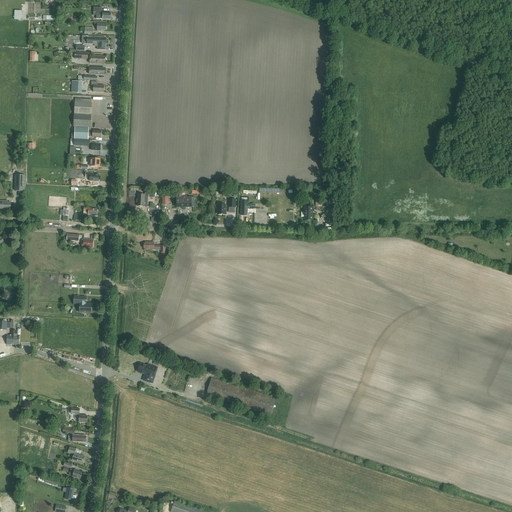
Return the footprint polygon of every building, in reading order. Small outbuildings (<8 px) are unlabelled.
[(111,20),(111,13),(101,13),(102,8),(94,7),(93,12),(94,12),(96,12),(96,13),(96,19),(103,19),(111,20)] [(106,50),(106,38),(87,37),(87,44),(98,44),(98,50),(106,50)] [(75,52),(75,59),(90,59),(90,63),(101,64),(101,63),(105,63),(105,57),(102,57),(102,56),(90,56),(88,56),(88,53),(75,52)] [(104,86),(104,85),(99,85),(98,85),(98,82),(91,82),(91,86),(93,86),(93,92),(94,92),(96,92),(98,92),(103,93),(104,93),(104,89),(104,86)] [(88,137),(89,130),(89,127),(90,127),(92,103),(91,103),(91,100),(75,99),(75,102),(73,126),(75,127),(74,139),(88,140),(88,137)] [(100,151),(101,144),(96,143),(92,142),(92,143),(90,143),(90,140),(84,140),(84,146),(92,146),(91,150),(100,151)] [(99,167),(100,159),(90,158),(90,166),(99,167)] [(99,181),(99,175),(94,174),(94,173),(86,173),(85,178),(90,178),(89,181),(99,181)] [(16,175),(15,191),(25,191),(25,176),(16,175)] [(260,189),(242,189),(242,193),(257,193),(257,197),(260,197),(260,189)] [(177,208),(192,207),(191,197),(187,198),(186,196),(182,197),(182,193),(177,193),(177,198),(176,198),(177,208)] [(8,201),(0,200),(0,208),(11,209),(11,203),(8,202),(8,201)] [(255,209),(255,205),(247,205),(247,201),(241,201),(241,207),(241,215),(247,216),(247,209),(255,209)] [(217,204),(217,214),(226,215),(226,211),(226,209),(226,205),(217,204)] [(304,207),(304,220),(312,220),(312,207),(304,207)] [(84,239),(83,243),(82,243),(82,247),(93,248),(93,240),(84,239)] [(160,250),(160,245),(154,245),(154,242),(145,242),(145,244),(144,244),(144,248),(145,248),(145,250),(160,250)] [(74,296),(74,305),(80,305),(80,312),(84,313),(85,313),(87,314),(88,313),(91,313),(91,304),(86,304),(86,297),(74,296)] [(16,336),(17,335),(17,331),(12,331),(11,336),(7,335),(7,345),(19,345),(19,336),(16,336)] [(148,364),(148,366),(140,364),(139,368),(138,368),(137,371),(138,371),(137,372),(145,374),(143,380),(153,383),(158,367),(148,364)] [(211,378),(206,395),(271,416),(276,398),(211,378)] [(80,409),(71,408),(71,413),(75,414),(75,419),(79,419),(79,422),(87,423),(88,416),(79,415),(80,409)] [(65,451),(68,452),(69,448),(60,444),(58,449),(62,450),(62,452),(64,453),(65,451)] [(82,464),(85,456),(75,453),(76,449),(70,447),(68,453),(74,455),(72,460),(82,464)] [(71,469),(69,475),(72,476),(80,479),(82,472),(77,471),(77,470),(74,469),(74,470),(71,469)] [(75,501),(77,490),(70,489),(68,500),(75,501)] [(206,511),(175,501),(170,511),(206,511)]
